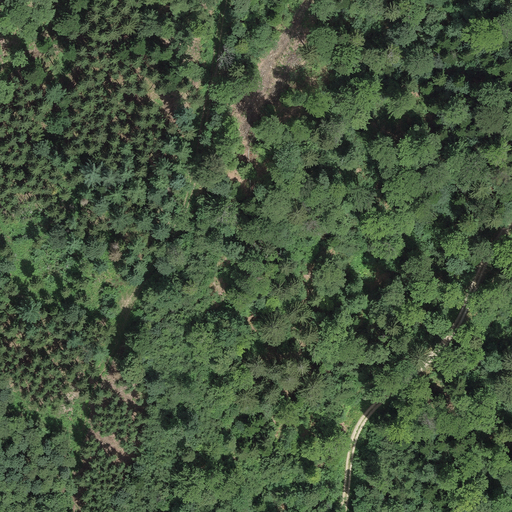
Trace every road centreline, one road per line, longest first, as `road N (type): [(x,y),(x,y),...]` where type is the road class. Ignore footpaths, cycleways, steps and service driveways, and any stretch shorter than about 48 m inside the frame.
road 1 (track): [(72,511),(83,412),(124,316),(174,229),(200,158),(230,0)]
road 2 (track): [(390,392),(445,342),(511,222)]
road 3 (track): [(390,392),(440,377),(511,324)]
road 4 (track): [(344,511),(357,437),(367,412),(390,392)]
